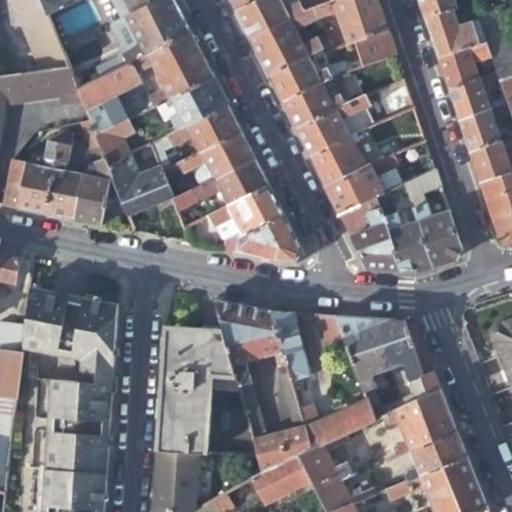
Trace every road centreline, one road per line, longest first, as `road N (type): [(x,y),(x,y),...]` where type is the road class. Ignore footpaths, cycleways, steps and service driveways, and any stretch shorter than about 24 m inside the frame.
road 1 (residential): [(343,286),(198,0)]
road 2 (residential): [(482,277),(392,0)]
road 3 (residential): [(146,261),(122,511)]
road 4 (residential): [(423,293),(511,511)]
road 5 (residential): [(146,261),(343,286)]
road 6 (residential): [(0,228),(146,261)]
